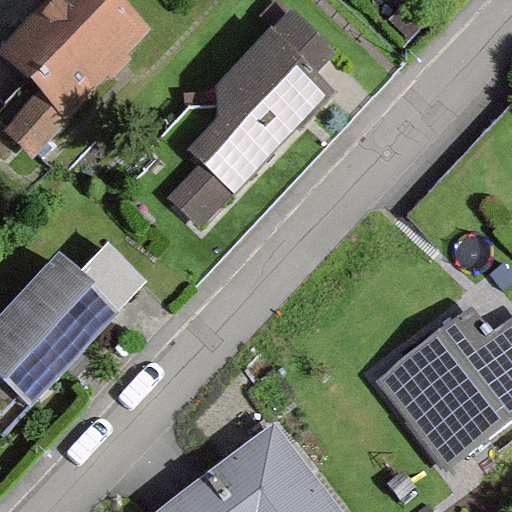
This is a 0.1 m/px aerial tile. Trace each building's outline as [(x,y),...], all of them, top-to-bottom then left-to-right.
[(61,113),(134,35),(96,0),(63,0),(5,63),(23,80),(0,103),(0,127),(32,157),(68,119),(61,113)] [(199,163),(204,169),(228,191),(246,172),(248,174),(273,147),(271,145),(291,124),(293,125),(321,95),(306,81),(328,58),(289,22),(216,100),(218,143),(199,163)] [(0,328),(0,387),(25,411),(111,320),(56,268),(34,291),(24,297),(15,305),(8,314),(3,325),(0,328)] [(465,456),(511,419),(511,337),(489,355),(481,344),(488,339),(482,332),(477,335),(464,318),(377,384),(408,424),(427,409),(465,456)] [(325,511),(269,439),(174,511),(325,511)]
